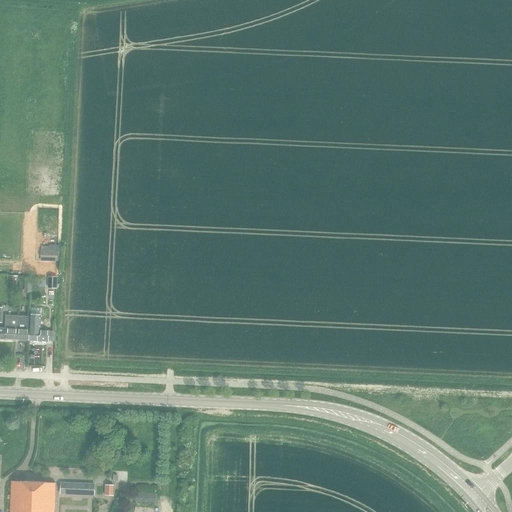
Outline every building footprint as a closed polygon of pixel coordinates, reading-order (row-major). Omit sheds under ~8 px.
[(66,225),(65,216),(56,216),(57,225),(66,225)] [(41,251),(41,261),(57,261),(58,251),(41,251)] [(58,277),(49,276),(48,288),(57,289),(58,277)] [(30,314),(30,316),(28,341),(40,341),(49,342),(49,332),(41,331),(42,315),(30,314)] [(0,339),(5,339),(17,340),(18,315),(6,315),(5,329),(0,328),(0,339)] [(17,340),(28,341),(30,316),(18,315),(17,340)] [(54,511),(56,483),(12,481),(10,511),(54,511)] [(94,495),(94,484),(61,483),(61,493),(94,495)] [(105,483),(105,495),(113,495),(114,484),(105,483)] [(135,493),(135,502),(156,503),(157,494),(135,493)]
